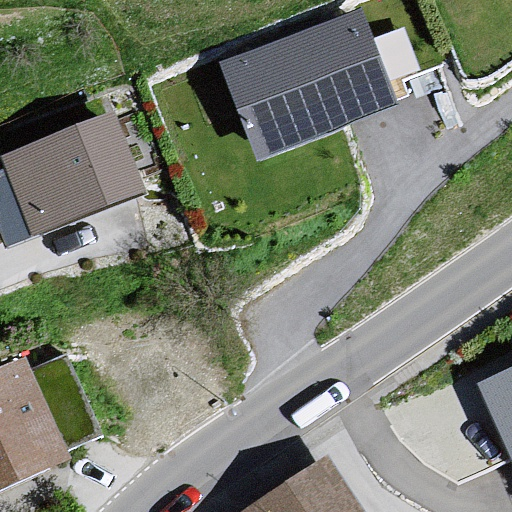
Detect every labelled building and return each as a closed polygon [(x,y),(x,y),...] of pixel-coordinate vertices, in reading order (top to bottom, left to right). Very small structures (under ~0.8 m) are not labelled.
[(360,16),(226,65),(260,157),(394,107),(360,16)] [(120,114),(2,160),(33,236),(150,190),(120,114)] [(8,363),(0,366),(0,505),(92,465),(43,363),(10,379),(8,363)] [(511,376),(486,388),(511,446),(511,376)] [(355,511),(322,465),(253,511),(355,511)]
